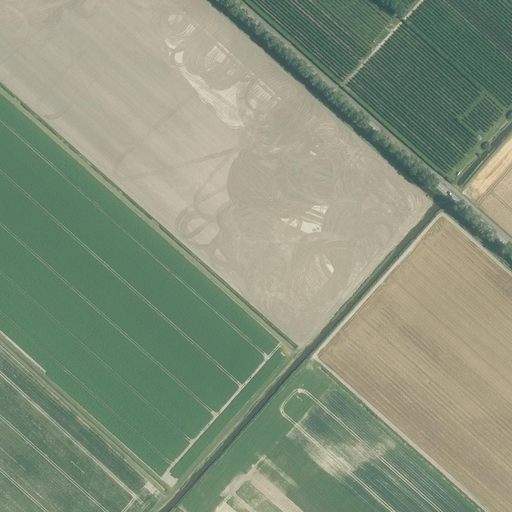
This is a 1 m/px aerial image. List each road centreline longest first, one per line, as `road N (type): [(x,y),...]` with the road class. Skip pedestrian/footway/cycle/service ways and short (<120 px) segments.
road 1 (secondary): [(511,249),(229,0)]
road 2 (track): [(334,93),(425,0)]
